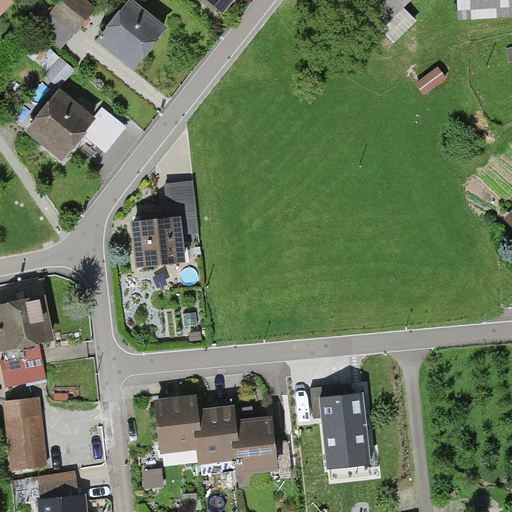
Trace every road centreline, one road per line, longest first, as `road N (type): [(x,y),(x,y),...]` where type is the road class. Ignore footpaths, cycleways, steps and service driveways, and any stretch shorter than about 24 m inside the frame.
road 1 (residential): [(109,367),(511,333)]
road 2 (residential): [(267,0),(78,248)]
road 3 (residential): [(109,367),(127,511)]
road 4 (residential): [(78,248),(96,292),(109,367)]
